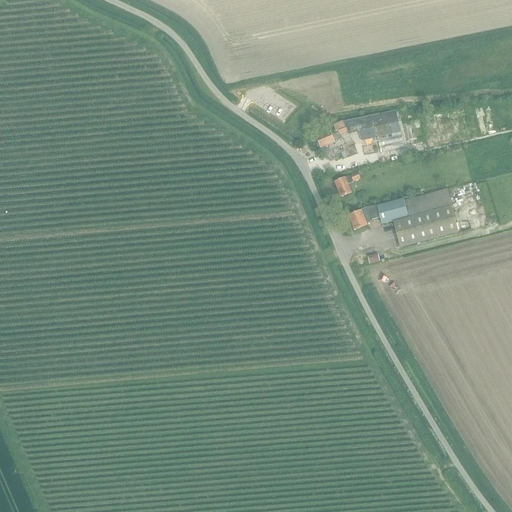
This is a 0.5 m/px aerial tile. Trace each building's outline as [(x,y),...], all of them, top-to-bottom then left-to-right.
[(482,127),(492,125),(488,100),(478,101),(482,127)] [(425,109),(430,141),(472,133),(467,101),(425,109)] [(345,126),(338,129),(340,135),(347,132),(347,133),(352,133),(358,132),(360,141),(377,137),(380,153),(404,148),(396,111),(343,123),(345,126)] [(330,132),(316,138),(321,149),(335,143),(334,142),(342,139),(340,135),(338,129),(345,126),(343,123),(343,122),(334,126),(336,131),(331,133),(330,132)] [(413,140),(426,137),(425,132),(412,134),(413,140)] [(348,185),(361,179),(358,173),(345,178),(335,182),(341,197),(352,193),(348,185)] [(447,190),(404,201),(404,199),(377,206),(380,218),(382,225),(393,222),(400,249),(458,234),(447,190)] [(374,206),(368,209),(368,207),(361,210),(349,215),(355,231),(367,226),(366,224),(371,222),(373,220),(380,218),(377,206),(374,207),(374,206)]
